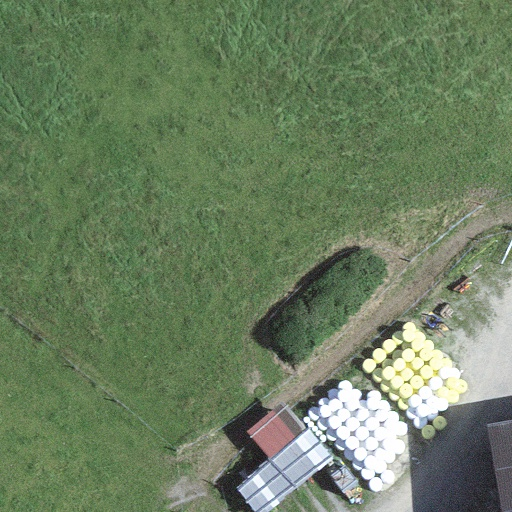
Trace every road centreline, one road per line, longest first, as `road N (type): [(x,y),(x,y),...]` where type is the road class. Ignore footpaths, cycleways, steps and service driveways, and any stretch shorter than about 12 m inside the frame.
road 1 (track): [(13,338),(213,511)]
road 2 (track): [(433,511),(494,450),(511,415)]
